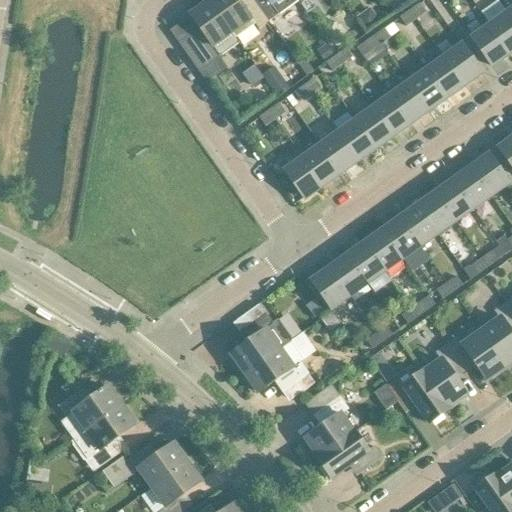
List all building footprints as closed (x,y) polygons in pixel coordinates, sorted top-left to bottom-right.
[(254,23),(258,30),(269,22),(252,0),(211,0),(209,2),(234,37),(254,23)] [(298,2),(296,0),(252,0),(269,22),(297,1),(298,2)] [(239,43),(234,37),(209,2),(190,16),(199,28),(189,36),(193,41),(182,48),(199,72),(239,43)] [(420,4),(410,11),(416,20),(426,13),(420,4)] [(416,20),(410,11),(400,18),(406,27),(416,20)] [(511,20),(507,14),(489,26),(509,54),(511,51),(511,20)] [(491,66),(509,54),(489,26),(472,39),(491,66)] [(273,29),(263,36),(270,45),(280,38),(273,29)] [(385,29),(375,36),(381,45),(391,38),(385,29)] [(365,43),(357,49),(371,68),(389,56),(381,45),(375,36),(365,43)] [(327,45),(317,52),(324,63),(334,56),(327,45)] [(464,86),(482,73),(462,46),(444,58),(464,86)] [(346,49),(336,56),(342,65),(352,58),(346,49)] [(336,56),(326,63),(332,72),(342,65),(336,56)] [(446,99),(464,86),(444,58),(426,71),(446,99)] [(275,68),(262,77),(277,98),(290,89),(275,68)] [(426,71),(409,84),(428,111),(446,99),(426,71)] [(314,79),(304,86),(310,95),(320,88),(314,79)] [(411,124),(428,111),(409,84),(391,96),(411,124)] [(301,102),(310,95),(304,86),(295,93),(301,102)] [(391,96),(373,109),(393,136),(411,124),(391,96)] [(279,104),(269,111),(275,120),(285,113),(279,104)] [(375,149),(393,136),(373,109),(356,121),(375,149)] [(265,127),(275,120),(269,111),(259,118),(265,127)] [(356,121),(338,134),(357,162),(375,149),(356,121)] [(340,174),(357,162),(338,134),(320,147),(340,174)] [(511,139),(499,149),(511,167),(511,139)] [(320,147),(302,159),(322,187),(340,174),(320,147)] [(489,156),(471,169),(491,196),(509,184),(489,156)] [(304,199),(322,187),(302,159),(285,172),(304,199)] [(471,169),(454,181),(473,209),(491,196),(471,169)] [(454,181),(436,194),(455,222),(473,209),(454,181)] [(436,194),(418,207),(438,234),(455,222),(436,194)] [(418,207),(400,219),(420,247),(438,234),(418,207)] [(400,219),(383,232),(402,259),(420,247),(400,219)] [(383,232),(365,244),(385,272),(402,259),(383,232)] [(365,244),(347,257),(367,285),(385,272),(365,244)] [(492,252),(482,259),(488,267),(498,260),(492,252)] [(347,257),(329,270),(349,297),(367,285),(347,257)] [(488,267),(482,259),(472,266),(478,274),(488,267)] [(349,297),(329,270),(312,282),(331,310),(349,297)] [(304,274),(296,280),(303,289),(311,283),(304,274)] [(457,277),(447,284),(453,292),(463,285),(457,277)] [(453,292),(447,284),(437,291),(443,299),(453,292)] [(421,302),(412,309),(418,317),(427,310),(421,302)] [(511,332),(511,312),(506,304),(495,312),(500,319),(481,332),(507,369),(511,365),(511,334),(511,333),(511,332)] [(243,375),(280,349),(291,341),(278,322),(273,325),(259,305),(237,320),(244,330),(251,341),(231,355),(235,360),(234,362),(243,375)] [(408,324),(418,317),(412,309),(402,316),(408,324)] [(333,312),(321,321),(329,332),(341,323),(333,312)] [(386,327),(376,334),(382,343),(392,336),(386,327)] [(458,339),(447,346),(463,368),(473,360),(487,381),(493,376),(494,378),(507,369),(481,332),(463,345),(458,339)] [(54,333),(46,345),(63,356),(71,344),(54,333)] [(380,344),(382,343),(376,334),(367,341),(373,350),(380,344)] [(291,341),(280,349),(243,375),(253,389),(255,387),(259,393),(279,379),(293,399),(315,384),(300,362),(304,359),(291,341)] [(442,360),(423,374),(449,410),(462,401),(461,399),(467,395),(452,375),(463,368),(447,346),(437,353),(442,360)] [(381,362),(374,367),(378,373),(385,368),(381,362)] [(449,410),(423,374),(404,387),(399,380),(388,388),(404,410),(414,402),(430,424),(449,410)] [(308,446),(317,460),(354,433),(341,414),(347,410),(331,386),(309,401),(326,425),(306,439),(310,445),(308,446)] [(81,392),(59,407),(67,418),(73,413),(87,432),(87,431),(124,405),(114,392),(112,393),(108,387),(93,398),(88,402),(81,392)] [(87,432),(75,440),(89,460),(94,456),(101,466),(123,450),(116,440),(120,437),(136,426),(132,420),(133,419),(124,405),(87,431),(87,432)] [(367,452),(354,433),(317,460),(331,479),(353,463),(360,473),(382,458),(374,447),(367,452)] [(139,470),(153,489),(189,462),(180,449),(178,450),(174,445),(154,459),(146,449),(126,463),(122,458),(106,470),(117,486),(139,470)] [(189,462),(153,489),(166,507),(159,511),(181,511),(188,507),(181,497),(201,483),(197,477),(199,476),(189,462)] [(511,466),(510,468),(508,466),(495,476),(511,499),(511,466)] [(511,511),(511,499),(495,476),(476,489),(491,511),(490,511),(511,511)]
